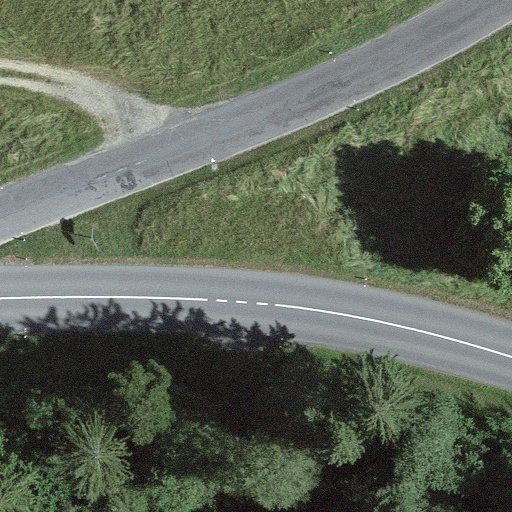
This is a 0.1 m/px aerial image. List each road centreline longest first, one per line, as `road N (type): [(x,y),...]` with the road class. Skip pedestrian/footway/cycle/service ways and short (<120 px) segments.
road 1 (tertiary): [(0,217),(301,101),(495,0)]
road 2 (tertiary): [(0,298),(237,301),(369,320),(511,356)]
road 3 (track): [(0,78),(58,86),(187,145)]
